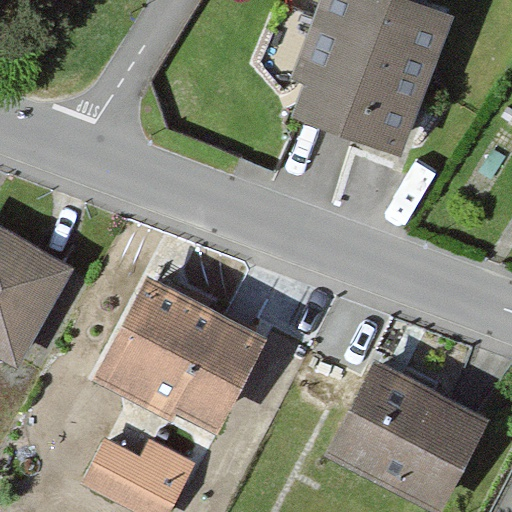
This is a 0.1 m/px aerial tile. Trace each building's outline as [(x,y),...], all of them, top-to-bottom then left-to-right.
[(398,147),(449,9),(422,0),(319,0),(293,70),(307,75),(294,108),(398,147)] [(0,353),(13,361),(69,265),(0,225),(0,353)] [(266,333),(146,270),(92,371),(169,411),(174,402),(217,425),(266,333)] [(327,447),(439,506),(487,415),(376,356),(327,447)] [(150,437),(119,498),(146,511),(164,511),(192,458),(150,437)]
